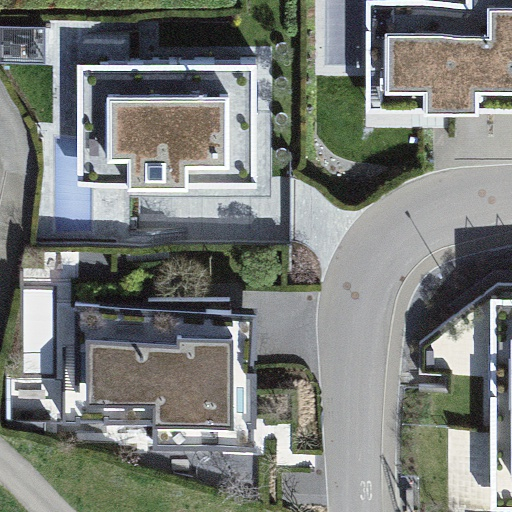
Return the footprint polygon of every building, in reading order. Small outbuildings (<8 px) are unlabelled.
[(511,0),(366,0),(367,112),(511,111),(511,0)] [(47,57),(48,19),(3,18),(3,57),(47,57)] [(258,59),(78,59),(78,183),(258,183),(258,59)] [(511,294),(492,295),(493,500),(511,500),(511,294)] [(64,389),(64,423),(153,424),(153,447),(259,448),(257,308),(77,301),(76,389),(64,389)]
